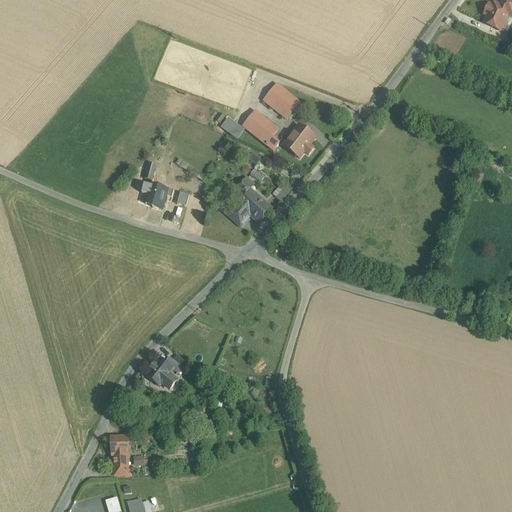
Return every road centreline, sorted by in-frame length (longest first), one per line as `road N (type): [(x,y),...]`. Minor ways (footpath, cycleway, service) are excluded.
road 1 (unclassified): [(246,251),(376,109),(454,0)]
road 2 (unclassified): [(58,511),(139,360),(246,251)]
road 3 (unclassified): [(0,171),(104,214),(246,251)]
road 4 (unclassified): [(314,511),(282,395),(312,278)]
road 5 (unclassified): [(312,278),(511,331)]
